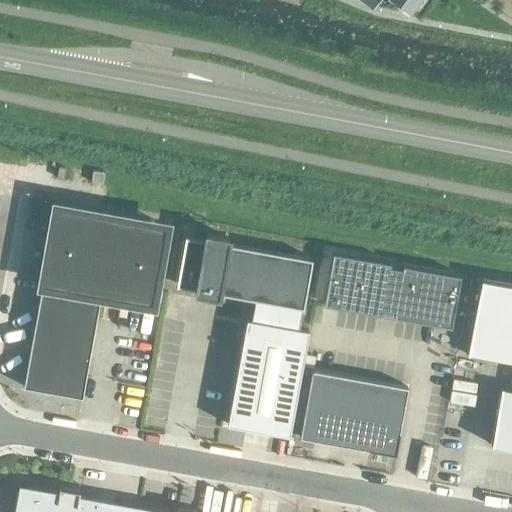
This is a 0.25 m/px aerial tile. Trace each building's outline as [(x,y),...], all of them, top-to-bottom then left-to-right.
[(364,0),(371,5),(375,0),(392,0),(408,12),(416,0),(364,0)] [(57,177),(64,178),(66,168),(59,166),(57,177)] [(56,206),(52,229),(47,237),(45,244),(44,253),(46,261),(23,387),(82,397),(100,295),(151,304),(165,226),(56,206)] [(227,424),(289,435),(308,330),(298,328),(302,307),(311,259),(228,244),(229,238),(206,234),(203,248),(184,245),(179,276),(197,279),(195,293),(218,298),(219,292),(255,298),(251,319),(246,319),(227,424)] [(448,326),(451,327),(461,275),(403,265),(402,268),(390,266),(390,262),(369,259),(335,253),(334,261),(331,261),(323,304),(327,305),(327,303),(335,305),(335,306),(381,314),(382,309),(394,311),(393,317),(440,325),(440,323),(448,325),(448,326)] [(511,283),(481,278),(467,354),(469,354),(470,351),(511,359),(511,383),(511,391),(502,390),(503,387),(501,387),(491,444),(493,444),(494,438),(511,441),(511,444),(511,283)] [(312,369),(299,437),(395,454),(408,387),(312,369)] [(115,511),(118,501),(79,494),(79,490),(59,486),(58,490),(19,483),(13,511),(115,511)] [(118,501),(115,511),(197,511),(198,511),(177,507),(176,511),(118,501)]
